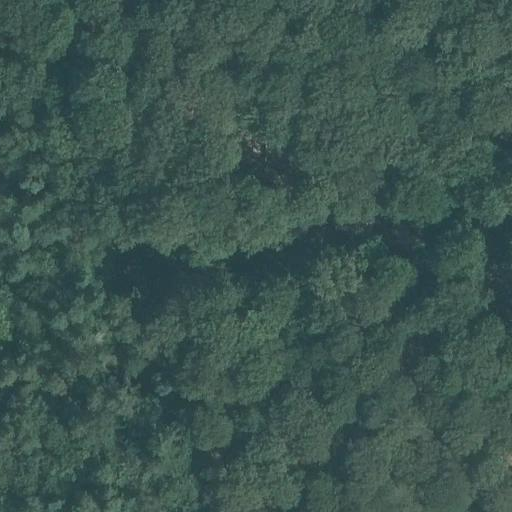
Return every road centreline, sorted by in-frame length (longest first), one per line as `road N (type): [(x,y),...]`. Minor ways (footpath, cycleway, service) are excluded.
road 1 (track): [(76,0),(74,96),(120,209),(178,257),(202,254)]
road 2 (track): [(394,53),(139,0)]
